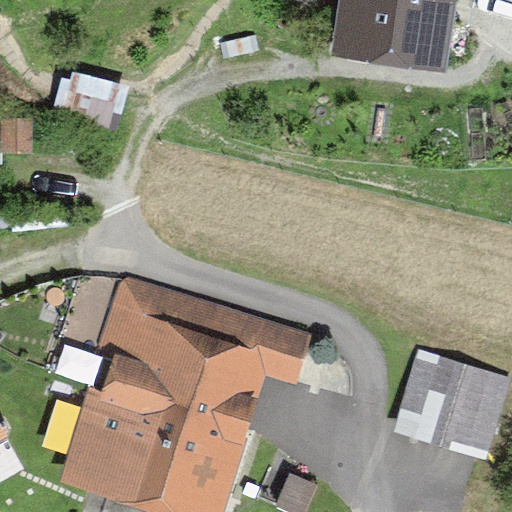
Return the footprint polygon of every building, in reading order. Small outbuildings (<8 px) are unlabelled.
[(355,0),(350,39),(432,52),(439,0),(355,0)] [(83,382),(56,458),(199,508),(260,334),(130,289),(107,353),(130,361),(118,394),(83,382)] [(501,384),(423,359),(402,427),(479,451),(501,384)] [(0,445),(0,472),(15,485),(30,467),(2,444),(0,445)] [(320,477),(298,468),(286,497),(308,506),(320,477)]
